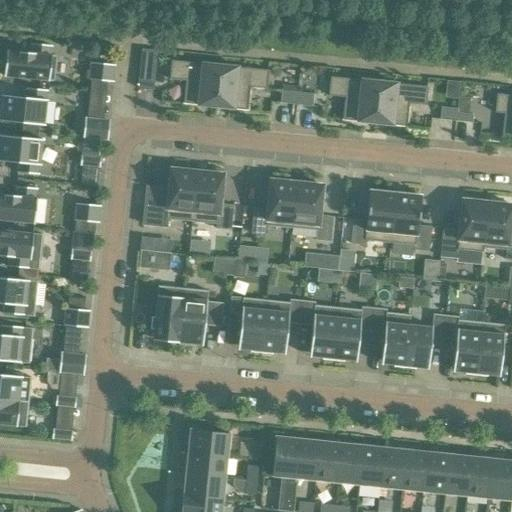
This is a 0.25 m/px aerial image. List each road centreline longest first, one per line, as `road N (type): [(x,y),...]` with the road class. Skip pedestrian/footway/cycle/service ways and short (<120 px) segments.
road 1 (residential): [(102,373),(124,148),(132,134),(511,170)]
road 2 (residential): [(511,415),(102,373)]
